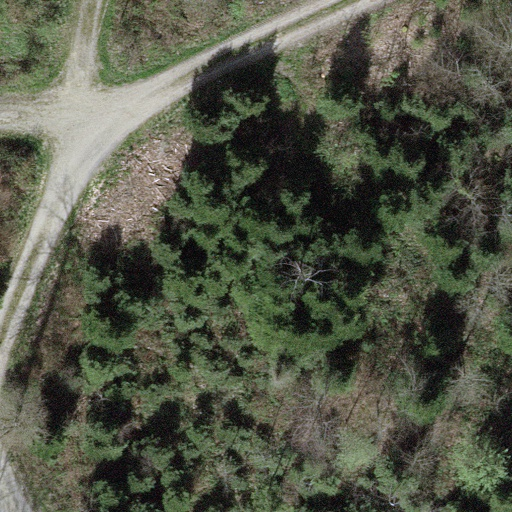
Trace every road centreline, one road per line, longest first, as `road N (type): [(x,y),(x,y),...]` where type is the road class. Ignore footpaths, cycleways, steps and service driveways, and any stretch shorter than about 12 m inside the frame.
road 1 (track): [(346,0),(126,104),(0,119)]
road 2 (track): [(98,0),(78,115),(41,240),(0,339)]
